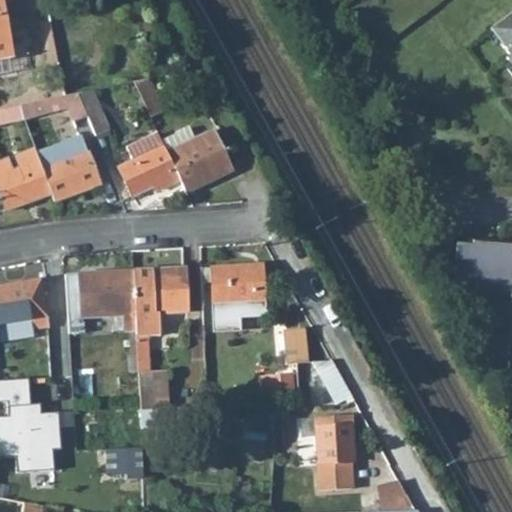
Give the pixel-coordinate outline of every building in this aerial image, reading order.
[(0,0),(0,58),(11,56),(0,2),(0,0)] [(511,12),(490,30),(508,55),(504,58),(511,68),(511,12)] [(164,112),(147,79),(132,82),(150,120),(164,112)] [(76,94),(86,117),(94,138),(108,132),(91,91),(76,94)] [(76,94),(37,102),(18,106),(22,121),(66,109),(72,123),(86,117),(76,94)] [(0,125),(22,121),(18,106),(0,109),(0,125)] [(160,142),(166,153),(193,140),(188,129),(160,142)] [(193,140),(166,153),(179,181),(185,194),(230,173),(211,132),(193,140)] [(161,184),(163,189),(179,181),(166,153),(160,142),(157,135),(126,149),(131,161),(117,168),(131,198),(152,188),(161,184)] [(64,148),(67,158),(40,169),(50,194),(53,202),(98,185),(81,140),(63,146),(64,148)] [(36,158),(40,169),(67,158),(64,148),(36,158)] [(40,169),(36,158),(33,150),(13,157),(18,169),(9,172),(5,160),(0,161),(0,199),(5,211),(50,194),(40,169)] [(152,188),(155,193),(163,189),(161,184),(152,188)] [(511,284),(511,244),(472,241),(472,244),(456,243),(454,274),(458,281),(474,282),(511,284)] [(251,266),(210,267),(213,331),(238,330),(238,317),(263,316),(261,272),(251,273),(251,266)] [(159,313),(188,312),(186,269),(133,271),(136,332),(137,339),(138,373),(140,411),(169,409),(167,370),(150,371),(148,337),(159,336),(159,313)] [(111,333),(136,332),(133,271),(65,275),(68,318),(79,318),(110,316),(111,329),(111,333)] [(0,335),(48,327),(40,280),(0,286),(0,335)] [(473,291),(511,293),(511,284),(474,282),(473,291)] [(79,318),(80,331),(111,329),(110,316),(79,318)] [(294,364),(308,363),(304,328),(281,330),(286,365),(294,364)] [(501,365),(507,366),(510,338),(487,335),(501,365)] [(128,373),(138,373),(137,339),(131,339),(128,344),(129,355),(127,361),(128,373)] [(268,378),(271,396),(294,393),(291,375),(268,378)] [(354,464),(350,415),(315,417),(320,492),(346,490),(345,464),(354,464)] [(390,511),(414,511),(399,481),(399,482),(376,481),(376,495),(385,495),(387,511),(390,511)]
